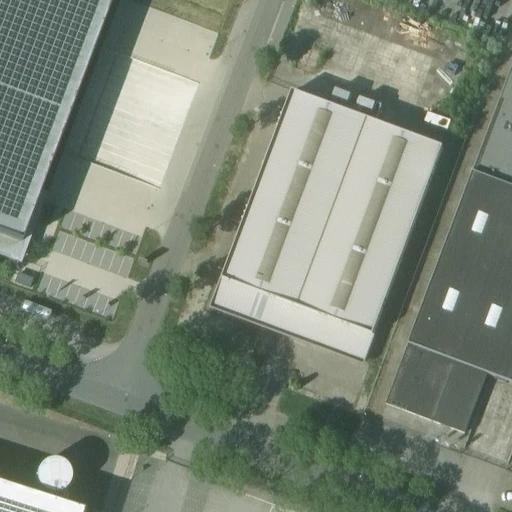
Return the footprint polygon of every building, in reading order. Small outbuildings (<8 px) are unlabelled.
[(0,0),(0,254),(18,261),(41,200),(37,199),(111,0),(0,0)] [(459,211),(386,405),(435,423),(465,435),(488,375),(511,383),(511,68),(473,173),(459,211)] [(293,93),(213,307),(364,363),(443,149),(376,124),(304,97),(293,93)] [(358,98),(351,113),(375,122),(381,107),(358,98)] [(239,198),(230,221),(240,224),(248,201),(239,198)] [(511,390),(500,391),(499,462),(511,462),(511,390)] [(38,459),(28,489),(56,498),(66,468),(38,459)] [(67,511),(0,490),(0,511),(67,511)]
